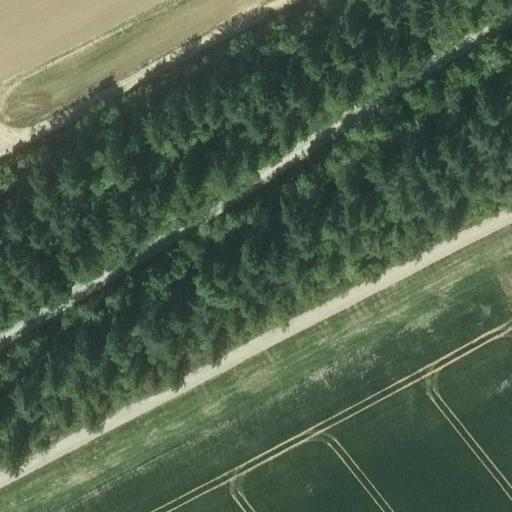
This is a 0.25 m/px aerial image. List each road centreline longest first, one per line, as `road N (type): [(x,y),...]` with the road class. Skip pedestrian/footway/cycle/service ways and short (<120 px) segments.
road 1 (track): [(0,347),(511,28)]
road 2 (track): [(511,215),(0,480)]
road 3 (track): [(313,0),(0,163)]
